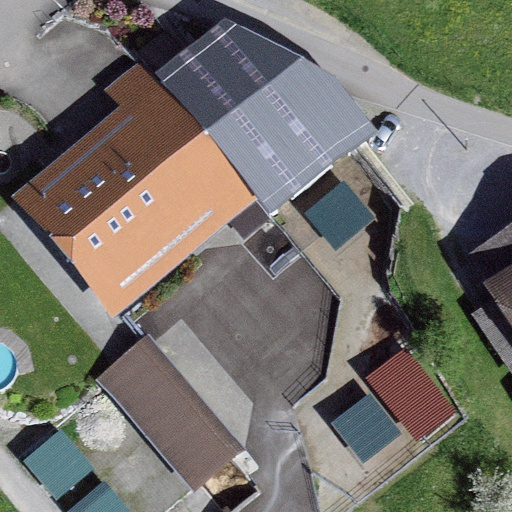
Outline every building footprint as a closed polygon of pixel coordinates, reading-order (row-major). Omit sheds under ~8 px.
[(240,184),(269,218),(370,134),(332,88),(226,33),(157,90),(170,105),(37,216),(105,298),(240,184)] [(511,295),(503,301),(511,314),(511,237),(511,238),(511,295)] [(141,351),(109,378),(199,485),(231,459),(141,351)] [(405,357),(377,380),(422,436),(451,413),(405,357)] [(52,502),(94,476),(70,436),(28,461),(52,502)] [(113,487),(136,511),(159,511),(186,487),(152,451),(113,487)] [(130,511),(111,491),(88,511),(130,511)]
